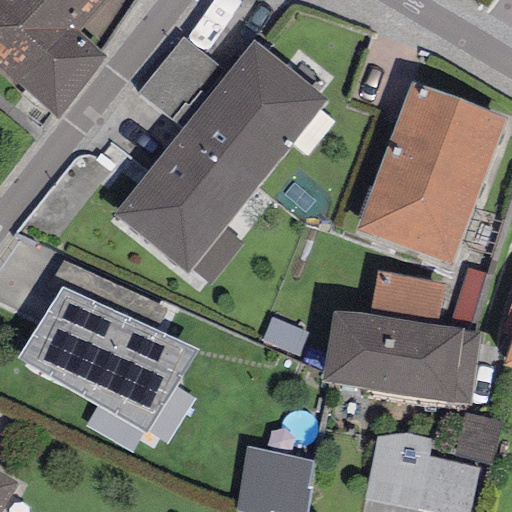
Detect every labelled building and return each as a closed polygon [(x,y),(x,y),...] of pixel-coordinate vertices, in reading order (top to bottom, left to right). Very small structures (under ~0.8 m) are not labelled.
[(111,0),(0,0),(0,76),(55,124),(105,67),(76,41),(111,0)] [(228,77),(182,40),(137,97),(183,133),(228,77)] [(228,77),(183,133),(257,192),(325,105),(252,47),(228,77)] [(411,90),(356,238),(449,272),(504,124),(411,90)] [(257,192),(183,133),(114,222),(188,279),(192,274),(209,287),(242,245),(225,233),(257,192)] [(442,290),(376,278),(370,312),(437,323),(442,290)] [(61,293),(15,365),(145,439),(195,357),(61,293)] [(511,307),(500,338),(511,342),(511,349),(502,374),(511,378),(511,307)] [(307,334),(270,319),(260,344),(298,358),(307,334)] [(333,321),(321,390),(468,413),(479,339),(333,321)] [(498,426),(462,419),(454,461),(490,468),(498,426)] [(403,436),(375,440),(365,502),(410,511),(468,511),(478,471),(427,459),(430,442),(403,436)] [(305,511),(315,465),(247,452),(235,511),(305,511)] [(0,481),(0,511),(4,511),(16,491),(0,481)]
